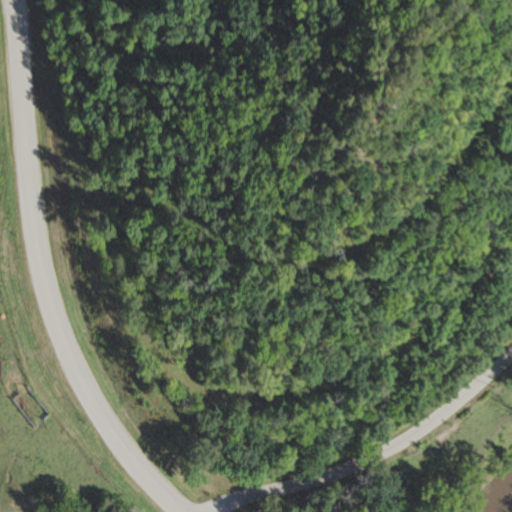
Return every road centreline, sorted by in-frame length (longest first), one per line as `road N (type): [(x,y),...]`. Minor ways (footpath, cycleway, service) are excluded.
road 1 (secondary): [(181,511),(136,470),(66,361),(34,252),(13,0)]
road 2 (residential): [(218,511),(372,462),(449,412),(511,357)]
